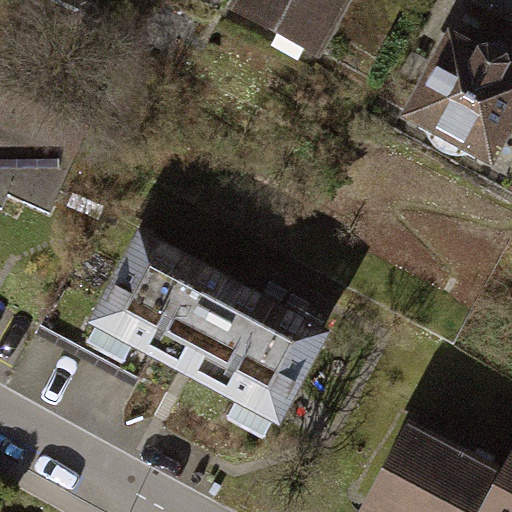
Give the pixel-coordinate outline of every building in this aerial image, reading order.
[(354,0),(235,0),(227,15),(317,66),(354,0)] [(511,132),(511,71),(449,37),(402,122),(491,171),(511,132)] [(0,185),(1,184),(39,201),(68,138),(0,107),(0,185)] [(330,338),(135,232),(83,327),(277,433),(330,338)] [(511,511),(511,454),(495,485),(410,438),(369,511),(511,511)]
